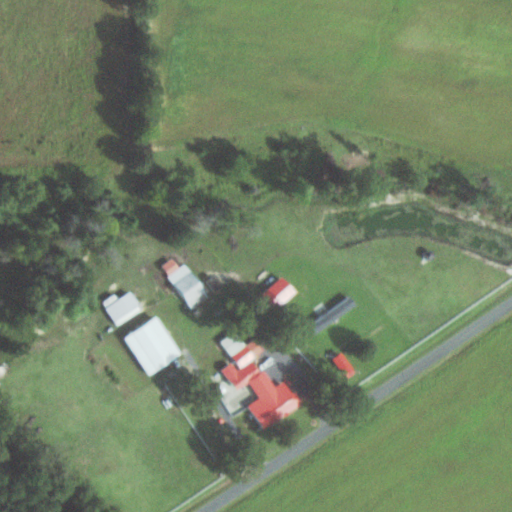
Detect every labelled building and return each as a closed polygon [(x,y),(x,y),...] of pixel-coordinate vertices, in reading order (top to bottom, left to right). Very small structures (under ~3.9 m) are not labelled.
[(207,297),(185,263),(178,267),(171,258),(161,265),(189,309),(207,297)] [(272,311),(294,292),(281,276),(258,295),(272,311)] [(115,325),(139,309),(128,291),(103,307),(115,325)] [(356,306),(350,297),(309,321),(314,331),(356,306)] [(180,354),(155,316),(123,337),(147,375),(180,354)] [(262,428),(303,403),(295,391),(291,394),(282,381),(274,386),(263,369),(259,372),(250,358),(262,351),(254,338),(243,345),(235,331),(219,341),(232,361),(221,368),(235,390),(248,382),(258,398),(247,405),(262,428)] [(346,377),(355,371),(340,352),(332,358),(346,377)]
